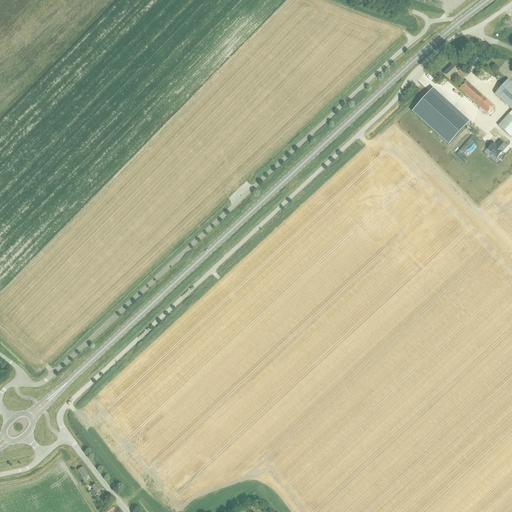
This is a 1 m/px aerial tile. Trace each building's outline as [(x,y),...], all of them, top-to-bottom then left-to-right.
[(511,83),(508,80),(495,95),(511,110),(511,83)] [(460,89),(487,114),(494,107),(466,81),(460,89)] [(430,94),(412,112),(448,145),(465,126),(430,94)] [(494,144),(488,150),(497,158),(503,152),(507,147),(500,142),(497,145),(498,145),(497,147),(494,144)] [(88,476),(82,467),(77,470),(83,479),(85,478),(86,480),(88,479),(87,477),(88,476)] [(96,493),(99,490),(95,485),(94,485),(93,484),(89,486),(90,487),(91,488),(93,490),(91,492),(93,495),(92,495),(94,497),(97,494),(96,493)]
